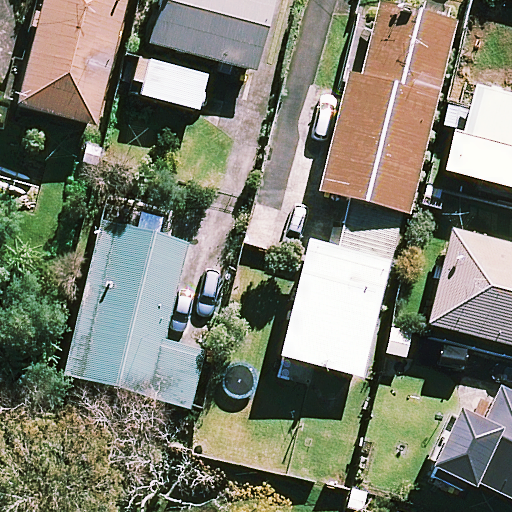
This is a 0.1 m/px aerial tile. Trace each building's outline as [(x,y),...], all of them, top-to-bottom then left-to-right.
[(124,0),(39,0),(11,108),(92,128),(124,0)] [(270,0),(155,0),(144,47),(251,74),(270,0)] [(452,24),(376,6),(359,76),(347,73),(318,193),(406,215),(452,24)] [(205,77),(146,62),(137,98),(196,112),(205,77)] [(511,98),(473,89),(465,119),(455,117),(441,172),(511,190),(511,98)] [(396,227),(345,214),(336,252),(305,244),(277,357),(358,378),(396,227)] [(183,244),(95,223),(58,378),(187,409),(200,354),(160,344),(183,244)] [(511,247),(450,232),(426,326),(511,346),(511,247)] [(447,410),(420,468),(470,491),(473,485),(511,502),(511,397),(496,390),(480,425),(447,410)]
